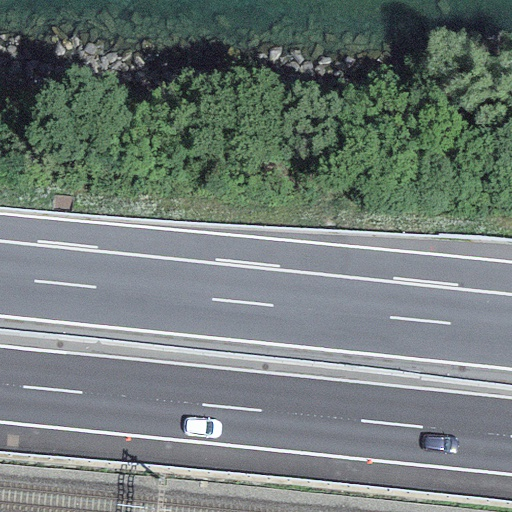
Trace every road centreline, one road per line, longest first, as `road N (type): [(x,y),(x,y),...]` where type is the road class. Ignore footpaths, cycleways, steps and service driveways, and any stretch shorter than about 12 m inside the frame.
road 1 (motorway): [(0,384),(511,436)]
road 2 (motorway): [(511,332),(0,283)]
